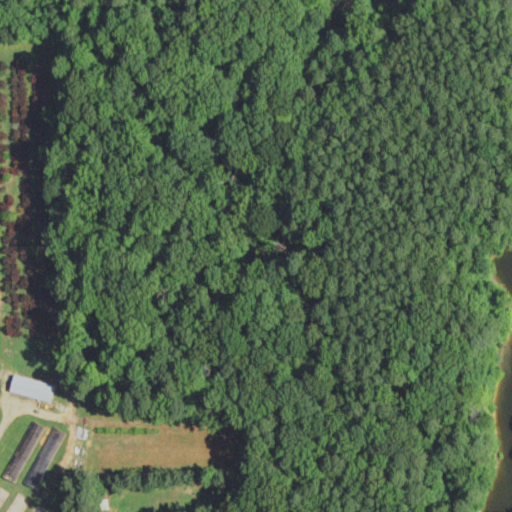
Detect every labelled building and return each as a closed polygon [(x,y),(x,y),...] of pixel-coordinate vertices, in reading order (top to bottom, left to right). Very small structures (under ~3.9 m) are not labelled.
[(15,375),(11,392),(53,403),(57,387),(15,375)] [(35,421),(47,428),(17,482),(5,475),(35,421)] [(57,428),(69,435),(40,489),(27,482),(57,428)] [(0,487),(9,493),(0,509),(0,487)] [(7,511),(18,493),(30,500),(23,511),(7,511)]
